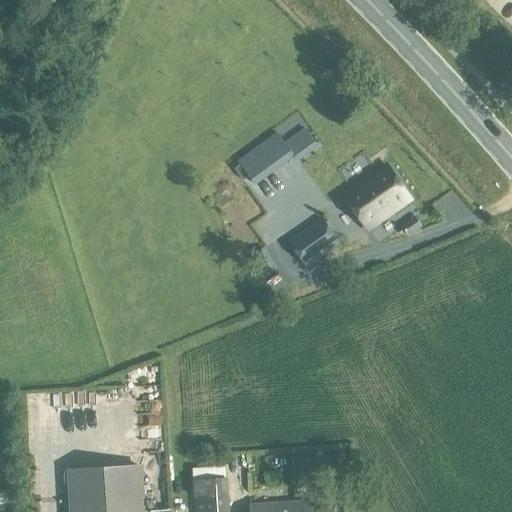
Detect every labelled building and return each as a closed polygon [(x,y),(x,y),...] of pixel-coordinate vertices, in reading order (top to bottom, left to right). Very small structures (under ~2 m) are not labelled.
[(241,165),(236,169),(244,181),(249,177),(256,185),(284,164),(294,157),(295,156),(285,143),(278,133),(239,162),(241,165)] [(387,166),(345,196),(369,230),(411,200),(387,166)] [(415,216),(401,226),(409,237),(423,228),(415,216)] [(322,217),(288,241),(307,269),(341,245),(322,217)] [(142,467),(72,471),(73,511),(170,511),(171,509),(144,511),(142,467)] [(228,478),(194,481),(195,496),(196,511),(230,511),(229,494),(228,478)] [(312,511),(312,501),(252,505),(252,511),(312,511)]
